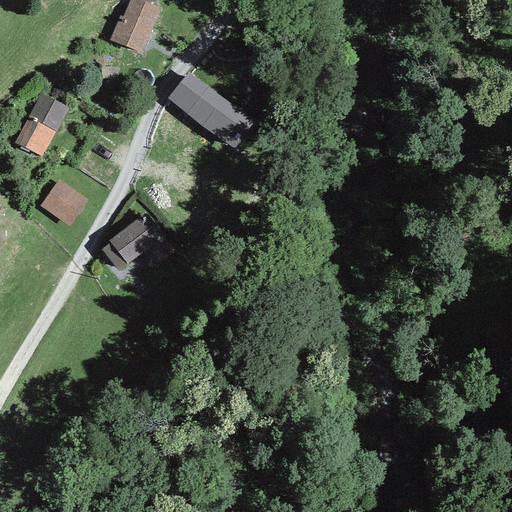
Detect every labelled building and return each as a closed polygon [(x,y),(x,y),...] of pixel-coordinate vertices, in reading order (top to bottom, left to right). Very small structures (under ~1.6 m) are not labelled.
[(119,15),(108,41),(141,54),(160,8),(140,0),(128,0),(122,16),(119,15)] [(253,122),(188,72),(167,99),(232,149),(253,122)] [(42,157),(68,108),(39,93),(13,141),(42,157)] [(86,201),(57,180),(40,205),(69,226),(86,201)] [(175,250),(145,212),(108,241),(110,243),(101,250),(118,271),(144,250),(156,266),(175,250)]
